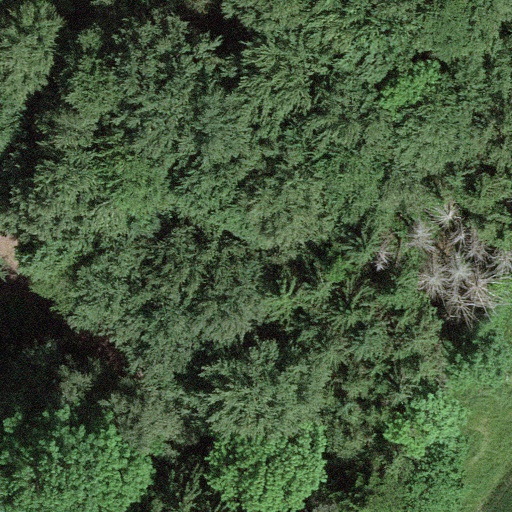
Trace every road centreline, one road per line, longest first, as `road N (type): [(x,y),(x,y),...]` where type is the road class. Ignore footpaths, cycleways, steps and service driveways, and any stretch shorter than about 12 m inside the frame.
road 1 (track): [(0,247),(131,358),(287,511)]
road 2 (track): [(0,159),(57,0)]
